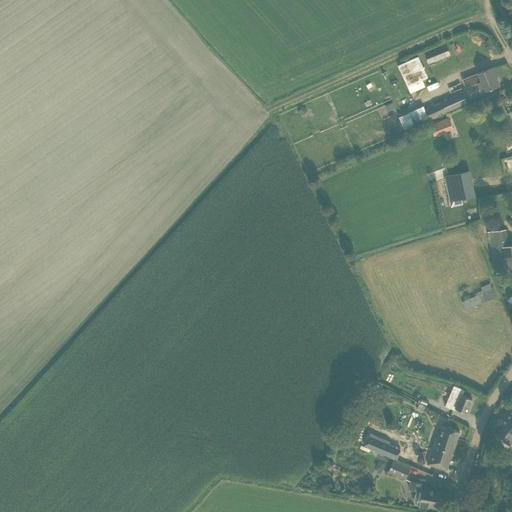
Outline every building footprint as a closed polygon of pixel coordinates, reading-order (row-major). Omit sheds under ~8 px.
[(450,68),(452,73),(461,69),(462,70),(470,66),(478,83),(495,76),(486,56),(488,55),(482,41),(471,46),(472,47),(464,51),(465,53),(456,57),(457,59),(448,63),(449,66),(450,68)] [(443,103),(449,116),(485,100),(480,87),(443,103)] [(385,104),(393,124),(415,114),(406,95),(385,104)] [(306,110),(302,106),(298,112),(303,115),(306,110)] [(448,118),(430,125),(434,136),(452,129),(448,118)] [(445,177),(450,201),(476,196),(470,171),(445,177)] [(492,268),(494,274),(511,270),(511,245),(508,246),(506,229),(487,232),(492,268)] [(507,274),(497,276),(498,283),(508,281),(507,274)] [(495,297),(492,289),(478,294),(482,303),(495,297)] [(477,305),(473,297),(462,302),(465,310),(477,305)] [(457,402),(455,408),(466,413),(472,399),(461,394),(460,396),(452,392),(450,399),(457,402)] [(429,408),(445,417),(450,408),(434,400),(429,408)] [(448,416),(457,419),(459,414),(450,411),(448,416)] [(511,411),(494,433),(510,446),(511,443),(511,411)] [(427,464),(441,469),(441,468),(447,470),(460,432),(441,426),(437,438),(439,439),(434,454),(430,453),(427,464)] [(396,459),(400,449),(388,444),(389,441),(369,433),(364,446),(396,459)] [(380,459),(376,468),(380,469),(383,468),(386,461),(380,459)] [(393,461),(388,472),(405,479),(410,468),(393,461)] [(440,497),(441,492),(439,492),(431,490),(431,488),(421,487),(420,486),(420,483),(411,482),(409,490),(416,491),(421,492),(419,506),(429,508),(429,506),(438,508),(438,506),(440,505),(441,501),(440,500),(440,497)]
